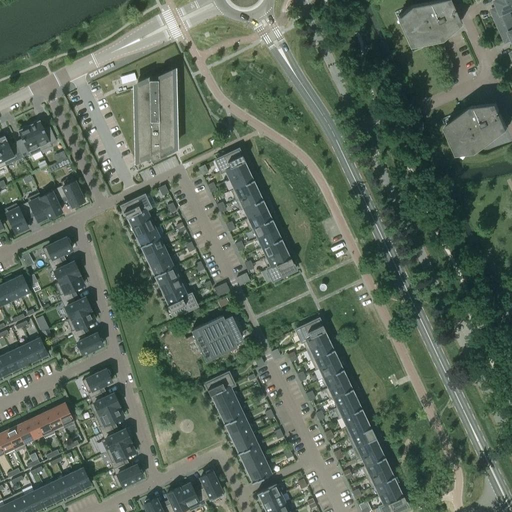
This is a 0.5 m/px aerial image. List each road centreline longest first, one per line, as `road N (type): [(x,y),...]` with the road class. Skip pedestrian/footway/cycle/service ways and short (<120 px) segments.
road 1 (secondary): [(511,511),(361,192),(297,78)]
road 2 (residential): [(178,169),(315,458)]
road 3 (residential): [(457,334),(363,134)]
road 4 (residential): [(222,7),(76,69)]
road 5 (residential): [(363,134),(301,0)]
road 6 (residential): [(204,0),(76,69)]
road 7 (residential): [(117,348),(156,481)]
road 8 (residential): [(488,76),(363,134)]
road 9 (residential): [(79,216),(117,348)]
road 10 (residential): [(102,206),(45,83)]
road 11 (residential): [(0,405),(117,348)]
road 12 (residential): [(511,447),(457,334)]
